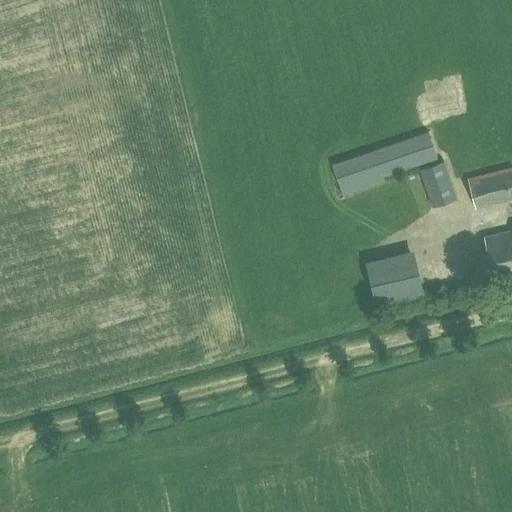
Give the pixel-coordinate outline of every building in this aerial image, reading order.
[(343,195),(386,181),(384,176),(438,158),(428,130),(332,163),(343,195)] [(432,206),(458,197),(444,160),(419,169),(432,206)] [(476,207),(511,198),(511,166),(468,178),(476,207)] [(511,229),(484,237),(494,277),(511,272),(511,229)] [(365,260),(376,305),(424,293),(413,248),(365,260)]
